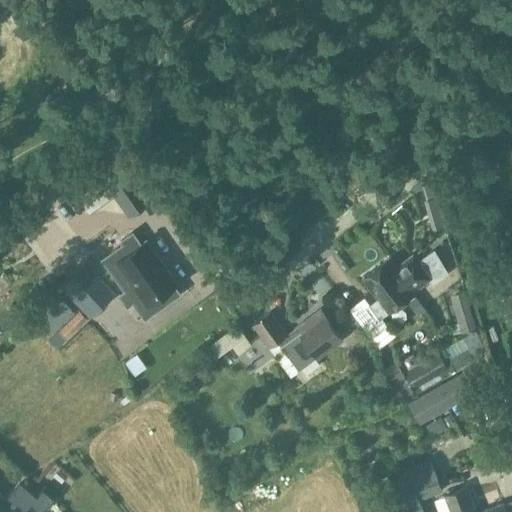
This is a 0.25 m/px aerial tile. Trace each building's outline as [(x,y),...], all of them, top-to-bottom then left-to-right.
[(124,159),(100,176),(129,217),(153,200),(124,159)] [(448,230),(445,221),(432,224),(435,234),(448,230)] [(103,260),(124,289),(126,292),(120,296),(128,307),(134,303),(146,319),(180,294),(175,286),(178,283),(147,240),(141,245),(133,233),(122,241),(124,245),(103,260)] [(363,277),(389,312),(415,292),(414,291),(431,278),(414,254),(396,268),(389,258),(363,277)] [(501,275),(511,271),(511,255),(496,260),(501,275)] [(91,315),(115,292),(88,263),(63,287),(91,315)] [(483,275),(474,277),(478,292),(487,290),(483,275)] [(450,294),(461,332),(475,328),(465,290),(450,294)] [(511,292),(473,301),(476,315),(480,315),(481,322),(485,321),(488,334),(503,330),(499,310),(511,306),(511,292)] [(67,337),(87,318),(80,310),(73,316),(58,301),(41,316),(56,332),(59,329),(67,337)] [(437,302),(428,307),(438,324),(446,319),(437,302)] [(271,312),(253,325),(270,347),(279,341),(300,369),(342,338),(321,309),(296,327),(299,331),(290,338),(271,312)] [(237,324),(223,334),(232,346),(238,354),(251,344),(237,324)] [(482,340),(451,358),(458,369),(485,354),(482,340)] [(136,351),(122,357),(130,373),(144,367),(136,351)] [(439,353),(404,372),(398,361),(387,367),(403,395),(412,390),(411,388),(447,368),(439,353)] [(415,413),(421,424),(439,414),(457,404),(460,409),(463,414),(473,408),(484,402),(475,386),(466,370),(437,386),(409,402),(415,413)] [(391,401),(396,388),(388,385),(382,397),(391,401)] [(435,470),(412,479),(398,484),(408,511),(424,511),(420,499),(442,490),(435,470)] [(0,511),(16,511),(17,511),(18,511),(27,511),(39,498),(33,493),(21,482),(6,499),(0,493),(0,511)] [(483,511),(476,511),(467,488),(446,496),(452,511),(507,511),(504,504),(483,511)] [(448,511),(445,497),(437,499),(440,511),(448,511)]
